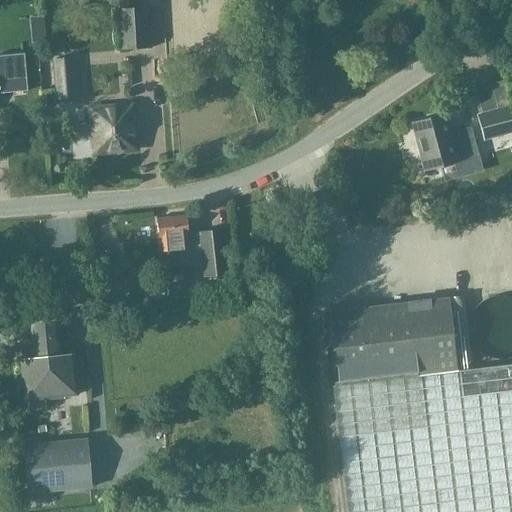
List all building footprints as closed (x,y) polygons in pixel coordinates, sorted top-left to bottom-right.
[(148,7),(144,7),(143,0),(124,0),(125,8),(117,9),(120,50),(151,48),(148,7)] [(43,20),(29,21),(31,43),(46,42),(43,20)] [(53,60),(56,101),(79,98),(76,58),(53,60)] [(14,92),(31,90),(29,70),(13,72),(14,92)] [(89,156),(138,152),(133,104),(86,107),(89,156)] [(511,106),(477,117),(483,140),(511,132),(511,106)] [(413,123),(426,170),(456,162),(457,163),(479,157),(471,127),(449,132),(445,115),(413,123)] [(171,145),(177,164),(221,150),(215,131),(171,145)] [(354,221),(366,215),(360,203),(347,209),(354,221)] [(198,234),(197,234),(188,235),(186,216),(156,219),(160,251),(161,251),(163,263),(180,261),(179,249),(200,247),(203,277),(228,274),(223,230),(198,233),(198,234)] [(225,278),(192,281),(193,299),(226,296),(225,278)] [(511,287),(506,287),(501,287),(493,289),(488,292),(483,296),(480,301),(476,307),(475,312),(474,318),(475,324),(476,328),(479,335),(482,340),(488,345),(493,348),(501,350),(506,350),(511,350),(511,349),(511,287)] [(449,298),(329,312),(338,384),(338,386),(332,387),(346,511),(511,511),(511,365),(457,372),(457,370),(449,298)] [(31,324),(34,358),(21,359),(25,402),(26,402),(28,412),(46,410),(45,400),(63,398),(63,397),(77,395),(72,354),(60,355),(56,321),(31,324)] [(28,494),(91,488),(87,440),(23,446),(28,494)]
